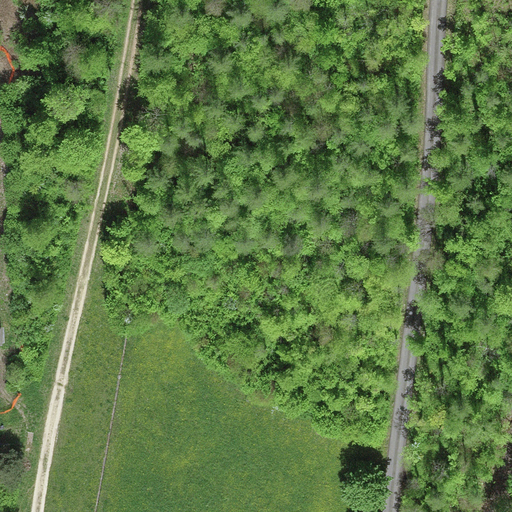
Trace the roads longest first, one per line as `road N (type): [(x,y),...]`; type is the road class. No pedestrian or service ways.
road 1 (track): [(37,511),(137,0)]
road 2 (unclassified): [(440,0),(390,511)]
